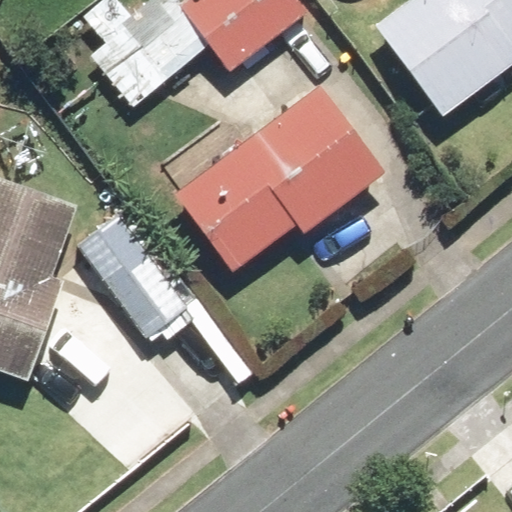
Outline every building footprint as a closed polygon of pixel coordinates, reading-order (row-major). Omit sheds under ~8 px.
[(309,9),(301,0),(192,0),(182,8),(175,0),(149,0),(120,24),(164,78),(209,41),(233,71),(309,9)] [(511,0),(414,0),(376,29),(442,117),(511,63),(511,0)] [(320,83),(176,195),(237,274),(296,228),(302,236),(388,170),(320,83)] [(77,203),(0,176),(0,372),(32,383),(67,279),(53,274),(77,203)] [(122,212),(76,244),(145,342),(191,310),(122,212)]
